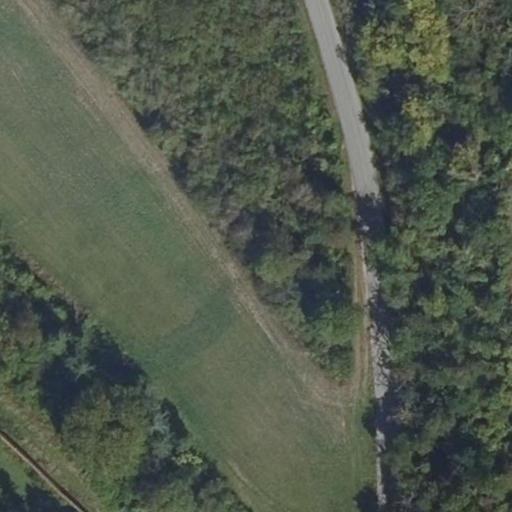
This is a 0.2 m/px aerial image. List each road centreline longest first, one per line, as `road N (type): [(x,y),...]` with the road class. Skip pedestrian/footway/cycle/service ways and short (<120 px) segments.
road 1 (unclassified): [(390,511),(372,214),(320,0)]
road 2 (track): [(119,511),(0,394)]
